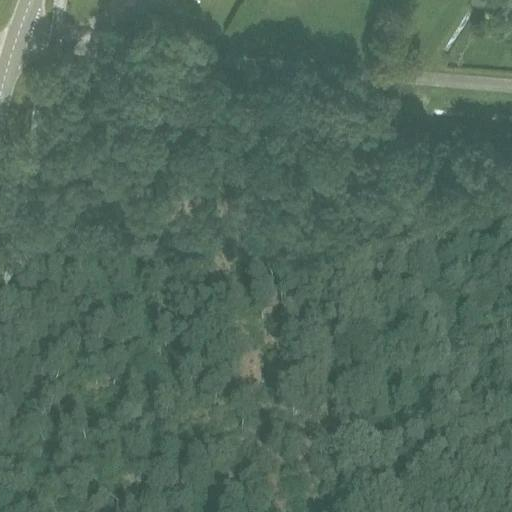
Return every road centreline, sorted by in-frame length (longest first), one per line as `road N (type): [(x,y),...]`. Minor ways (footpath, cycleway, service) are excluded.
road 1 (unclassified): [(511,87),(13,47)]
road 2 (track): [(411,78),(420,121),(430,129),(511,137)]
